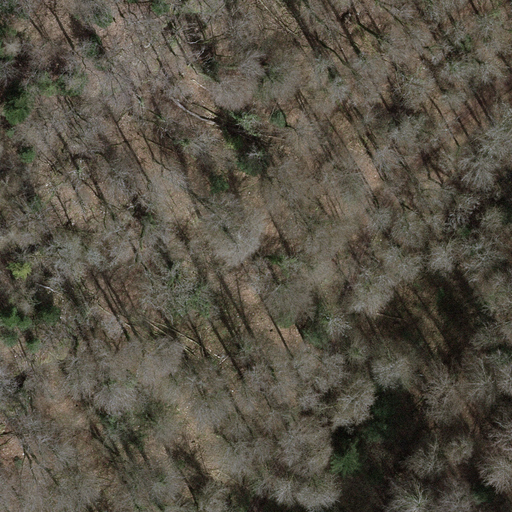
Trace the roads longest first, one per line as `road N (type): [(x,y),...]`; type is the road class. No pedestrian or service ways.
road 1 (track): [(256,511),(315,400),(375,214),(424,152),(511,82)]
road 2 (track): [(440,511),(485,343),(511,293)]
